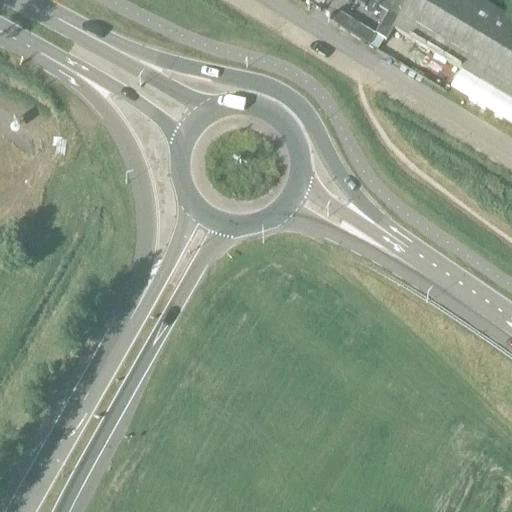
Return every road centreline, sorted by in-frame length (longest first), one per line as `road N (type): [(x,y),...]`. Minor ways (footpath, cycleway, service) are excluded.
road 1 (primary): [(409,250),(355,200),(296,105),(44,11)]
road 2 (motorway): [(38,52),(106,108),(145,188),(142,274),(108,374)]
road 3 (motorway): [(63,511),(224,227)]
road 4 (unclassified): [(511,148),(266,0)]
road 5 (primary): [(282,210),(460,297)]
road 6 (primary): [(211,108),(44,11)]
road 7 (motorway): [(190,206),(108,374)]
road 8 (primary): [(38,52),(111,83),(181,137)]
road 9 (motorway): [(108,374),(30,511)]
road 10 (primary): [(298,182),(296,142),(270,112),(251,104),(211,108)]
road 11 (primary): [(409,250),(298,182)]
